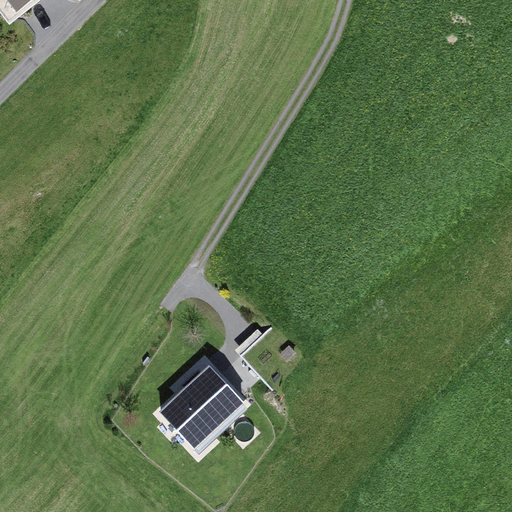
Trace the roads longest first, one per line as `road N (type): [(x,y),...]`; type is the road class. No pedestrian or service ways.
road 1 (track): [(190,364),(175,318),(350,0)]
road 2 (unclassified): [(0,95),(94,0)]
